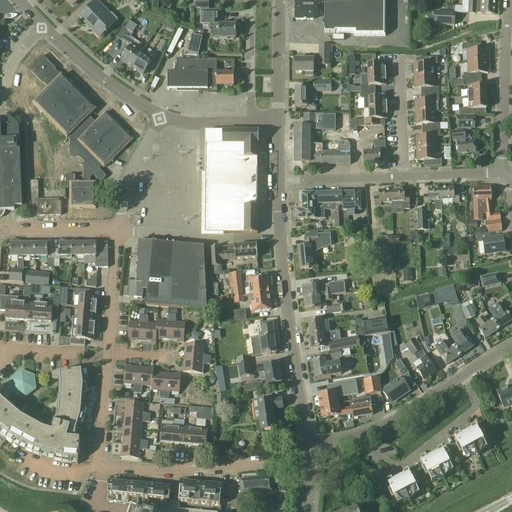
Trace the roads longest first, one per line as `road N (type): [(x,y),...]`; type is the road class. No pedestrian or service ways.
road 1 (residential): [(309,466),(152,473),(99,465),(118,230)]
road 2 (residential): [(308,446),(278,182)]
road 3 (residential): [(118,230),(198,237),(199,124)]
road 4 (residential): [(362,434),(383,462),(418,460),(468,417),(474,402),(465,375)]
road 5 (residential): [(501,172),(507,0)]
road 6 (residential): [(161,116),(43,27)]
road 7 (residential): [(278,182),(402,177)]
road 8 (residential): [(161,116),(125,180),(118,230)]
road 9 (residential): [(251,0),(250,122)]
road 10 (residential): [(278,121),(278,0)]
